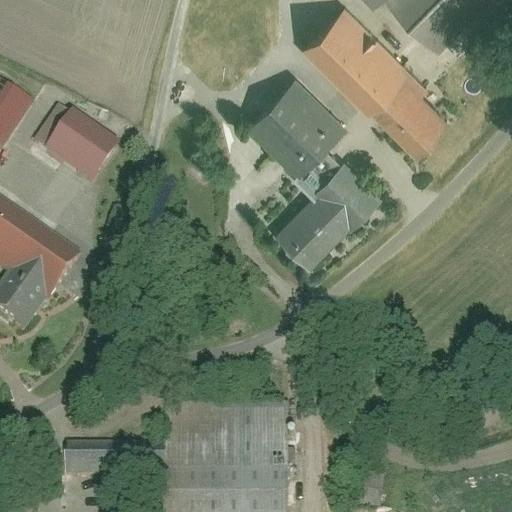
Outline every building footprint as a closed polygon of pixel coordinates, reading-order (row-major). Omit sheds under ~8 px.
[(387,0),(386,1),(443,56),(496,0),(387,0)] [(352,5),(306,52),(418,159),(463,111),(352,5)] [(228,11),(204,37),(247,78),(271,52),(228,11)] [(387,205),(342,165),(327,151),(340,137),(284,88),(246,131),(317,193),(277,239),(321,278),(387,205)] [(0,159),(32,112),(0,90),(0,159)] [(59,113),(32,154),(93,195),(120,154),(59,113)] [(0,205),(0,275),(6,280),(0,289),(0,318),(26,335),(46,306),(50,309),(82,261),(0,205)] [(290,511),(292,413),(168,411),(167,511),(290,511)] [(68,442),(67,481),(165,485),(167,446),(68,442)] [(360,478),(360,498),(384,498),(384,477),(360,478)]
